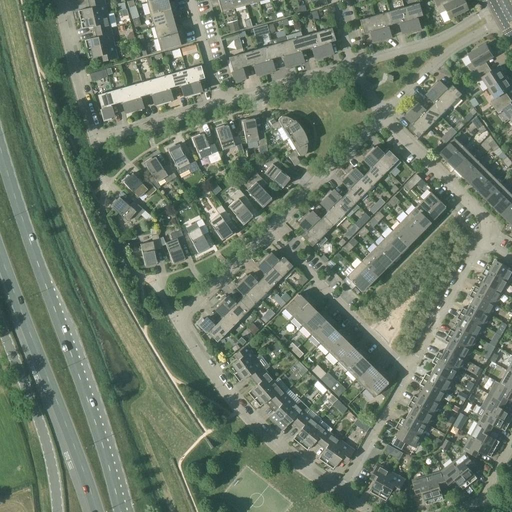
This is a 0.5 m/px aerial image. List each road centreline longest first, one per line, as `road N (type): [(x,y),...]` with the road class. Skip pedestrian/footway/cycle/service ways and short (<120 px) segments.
road 1 (primary): [(121,511),(0,126)]
road 2 (residential): [(267,230),(177,321),(240,413),(341,495)]
road 3 (residential): [(57,0),(94,141),(220,104)]
road 4 (primary): [(0,252),(94,511)]
road 5 (unclassified): [(58,511),(39,421),(0,316)]
road 6 (residential): [(407,368),(267,230)]
road 7 (residential): [(480,240),(481,215),(382,116)]
road 8 (residential): [(382,116),(455,46),(492,24),(501,7)]
road 9 (residential): [(382,116),(267,230)]
road 10 (residential): [(501,7),(433,41),(351,66)]
road 11 (residential): [(407,368),(480,240)]
road 12 (residential): [(341,495),(407,368)]
road 13 (residential): [(220,104),(351,66)]
